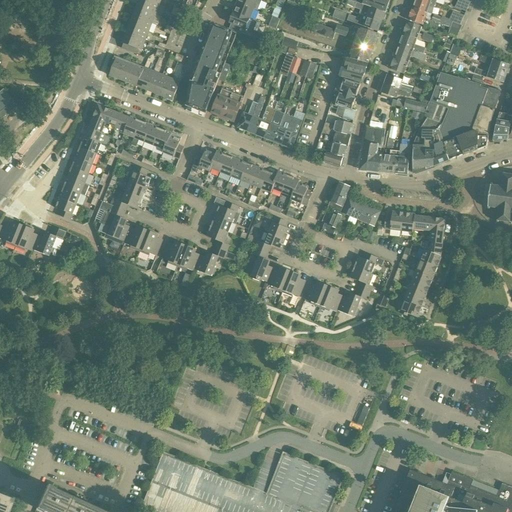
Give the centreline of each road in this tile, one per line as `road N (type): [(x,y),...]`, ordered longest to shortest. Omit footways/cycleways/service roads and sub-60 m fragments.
road 1 (residential): [(347,178),(404,0)]
road 2 (residential): [(347,178),(425,186),(511,154)]
road 3 (residential): [(201,127),(328,173)]
road 4 (tertiary): [(7,184),(50,133),(78,79)]
road 5 (residential): [(178,118),(196,32),(216,0)]
road 6 (residential): [(175,193),(203,207),(193,234),(161,226),(170,195)]
